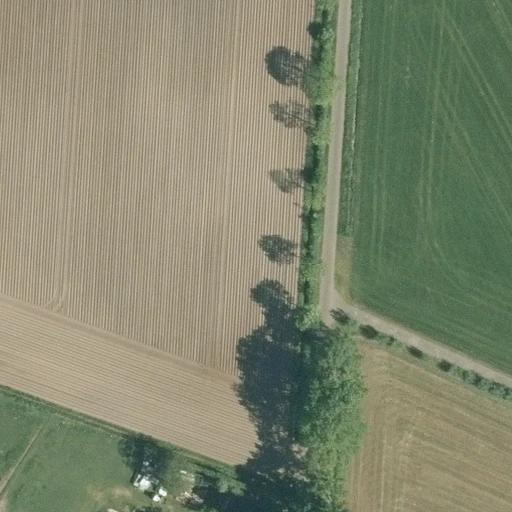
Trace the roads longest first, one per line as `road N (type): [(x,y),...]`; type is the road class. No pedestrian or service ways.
road 1 (unclassified): [(326,300),(346,0)]
road 2 (unclassified): [(308,511),(326,300)]
road 3 (unclassified): [(511,388),(326,300)]
